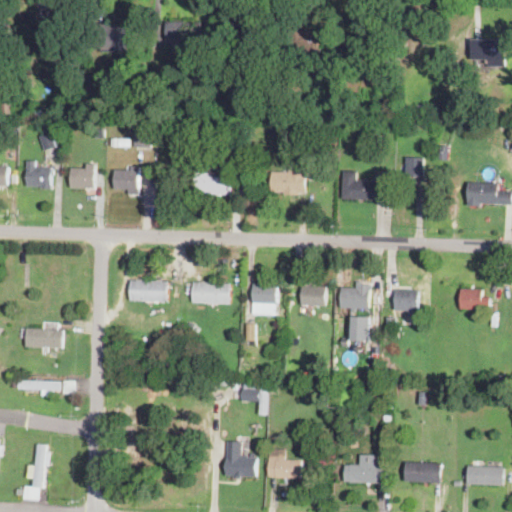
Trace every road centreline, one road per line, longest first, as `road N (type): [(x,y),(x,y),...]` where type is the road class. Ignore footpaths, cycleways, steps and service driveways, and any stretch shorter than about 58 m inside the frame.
road 1 (residential): [(0,230),(511,245)]
road 2 (residential): [(94,511),(102,233)]
